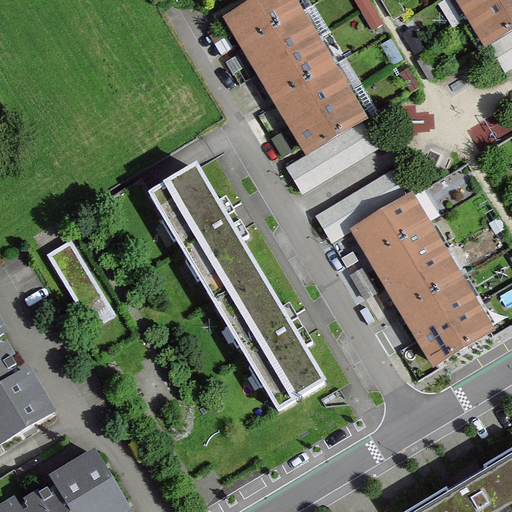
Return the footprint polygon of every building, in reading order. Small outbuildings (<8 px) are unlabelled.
[(260,0),(226,20),(243,48),(295,16),(285,0),(260,0)] [(457,0),(470,20),(502,0),(457,0)] [(511,0),(502,0),(470,20),(486,47),(511,31),(511,0)] [(243,48),(259,74),(311,43),(295,16),(243,48)] [(511,37),(490,51),(502,70),(511,63),(511,37)] [(259,74),(275,101),(327,70),(311,43),(259,74)] [(275,101),(291,128),(343,96),(327,70),(275,101)] [(307,155),(359,124),(343,96),(291,128),(307,155)] [(288,173),(299,192),(372,148),(361,129),(288,173)] [(205,294),(212,306),(258,278),(238,245),(247,239),(238,225),(235,226),(229,217),(232,215),(224,201),(215,206),(194,171),(148,199),(156,212),(163,216),(175,209),(185,225),(172,232),(173,241),(187,265),(195,269),(207,262),(217,278),(204,285),(205,294)] [(317,222),(329,241),(401,197),(390,178),(317,222)] [(354,232),(370,259),(422,228),(406,201),(354,232)] [(370,259),(386,286),(438,255),(422,228),(370,259)] [(338,258),(349,251),(342,239),(330,246),(338,258)] [(100,298),(68,245),(47,258),(78,311),(100,298)] [(386,286),(402,313),(454,281),(438,255),(386,286)] [(310,346),(306,338),(301,331),(298,333),(293,323),(296,322),(287,307),(278,312),(258,278),(212,306),(219,318),(226,322),(239,315),(248,331),(236,339),(236,347),(251,371),(258,376),(270,368),(280,384),(268,392),(268,400),(276,413),(322,386),(301,351),(310,346)] [(402,313),(418,339),(470,308),(454,281),(402,313)] [(363,300),(374,294),(368,285),(357,291),(363,300)] [(418,339),(434,367),(487,335),(470,308),(418,339)] [(0,336),(1,335),(0,333),(0,444),(49,416),(24,374),(5,385),(0,376),(0,336)] [(2,347),(0,348),(0,364),(6,373),(14,368),(2,347)] [(121,511),(124,510),(93,457),(51,482),(62,501),(44,511),(16,511),(13,505),(0,511),(121,511)] [(494,481),(457,503),(452,495),(423,511),(511,511),(511,459),(489,473),(494,481)]
